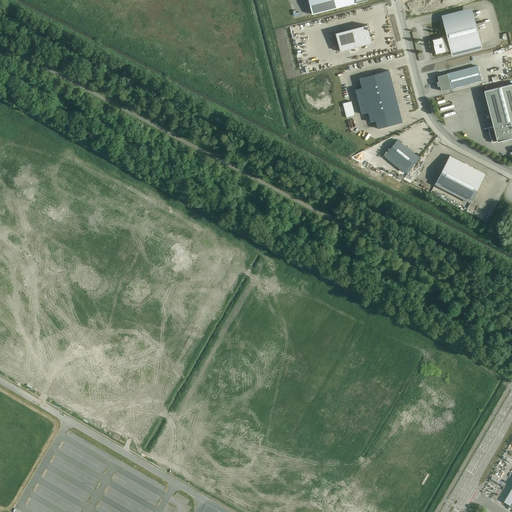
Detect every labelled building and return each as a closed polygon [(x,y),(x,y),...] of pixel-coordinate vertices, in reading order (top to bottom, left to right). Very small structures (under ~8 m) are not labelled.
[(307,0),(311,14),(365,0),(307,0)] [(481,43),(473,14),(443,21),(447,34),(431,38),(432,43),(435,55),(481,43)] [(367,25),(336,33),(340,51),(372,43),(367,25)] [(480,79),(476,65),(437,75),(438,79),(436,80),(437,85),(439,85),(440,90),(480,79)] [(391,81),(388,71),(360,78),(362,88),(355,90),(362,116),(368,114),(370,123),(376,121),(377,128),(401,122),(391,81)] [(511,83),(483,90),(492,126),(489,127),(492,141),(511,137),(511,83)] [(344,111),(346,117),(354,115),(350,101),(342,103),(344,111)] [(388,152),(408,167),(418,155),(398,140),(388,152)] [(449,156),(437,180),(473,198),(485,175),(449,156)] [(511,507),(511,486),(503,502),(511,507)]
